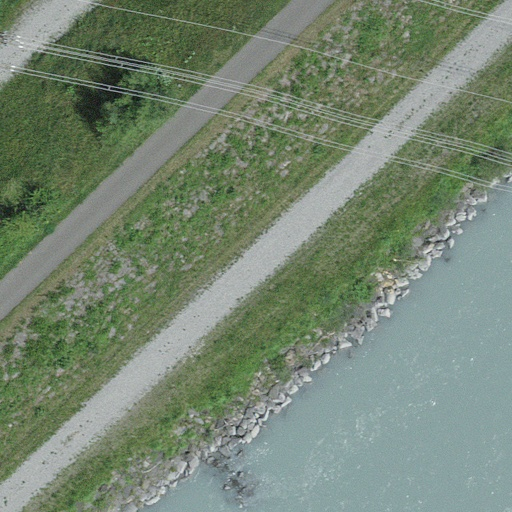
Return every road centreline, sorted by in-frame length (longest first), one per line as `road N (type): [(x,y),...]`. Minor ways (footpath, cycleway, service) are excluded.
road 1 (track): [(6,511),(511,29)]
road 2 (track): [(317,0),(0,302)]
road 3 (track): [(99,0),(0,87)]
